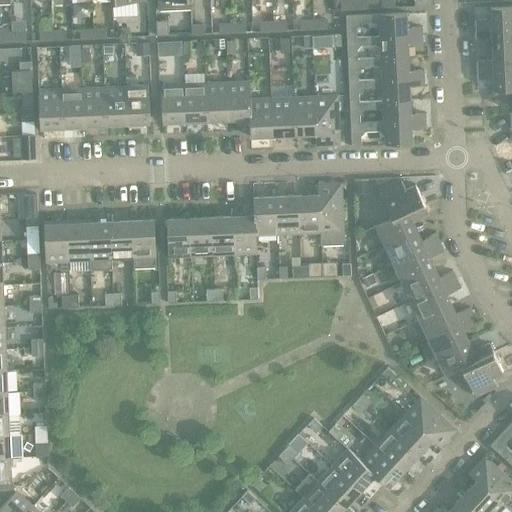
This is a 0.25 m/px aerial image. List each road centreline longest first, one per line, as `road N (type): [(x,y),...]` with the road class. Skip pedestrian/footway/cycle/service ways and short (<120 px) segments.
road 1 (residential): [(0,173),(461,158)]
road 2 (residential): [(511,323),(473,264),(461,158)]
road 3 (residential): [(400,511),(511,396)]
road 4 (residential): [(461,158),(454,0)]
